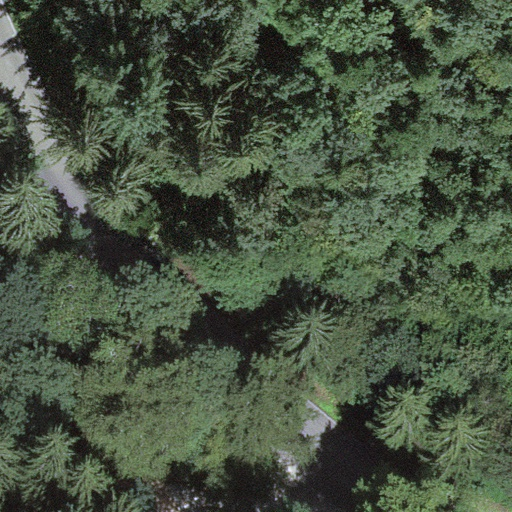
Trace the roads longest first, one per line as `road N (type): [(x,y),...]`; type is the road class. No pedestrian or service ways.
road 1 (tertiary): [(388,511),(189,333),(45,176),(0,74)]
road 2 (track): [(265,511),(0,460)]
